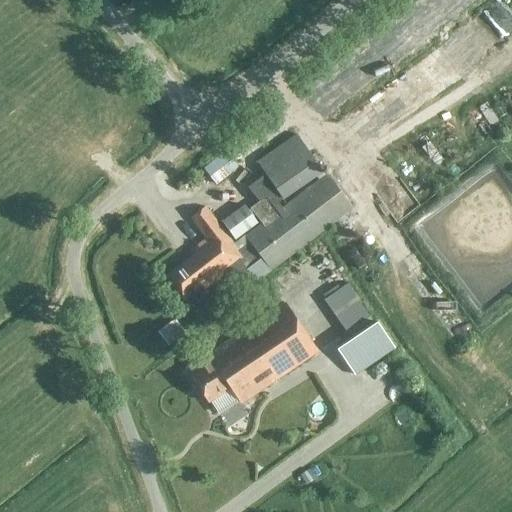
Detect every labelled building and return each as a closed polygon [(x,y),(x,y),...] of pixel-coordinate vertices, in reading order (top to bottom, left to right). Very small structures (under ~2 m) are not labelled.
[(511,0),(502,0),(511,9),(511,7),(511,0)] [(467,66),(508,21),(490,5),(449,49),(467,66)] [(391,85),(409,107),(443,80),(425,57),(391,85)] [(341,67),(324,83),(340,100),(357,84),(341,67)] [(458,135),(471,124),(456,108),(444,119),(458,135)] [(446,159),(458,150),(441,130),(429,139),(446,159)] [(467,150),(481,144),(477,133),(463,139),(467,150)] [(294,135),(256,164),(267,179),(256,187),(264,197),(250,209),(260,223),(232,244),(203,207),(188,219),(204,239),(189,252),(192,256),(163,277),(181,300),(188,308),(206,294),(203,290),(223,274),(234,288),(249,276),(255,284),(351,209),(294,135)] [(203,170),(215,186),(238,167),(226,152),(203,170)] [(234,240),(257,223),(243,205),(221,221),(234,240)] [(167,249),(188,239),(173,206),(152,216),(167,249)] [(354,376),(394,348),(376,323),(374,324),(346,284),(323,299),(350,340),(336,350),(354,376)] [(189,374),(208,403),(230,388),(241,404),(318,353),(285,304),(208,355),(211,359),(189,374)] [(183,332),(174,319),(156,332),(167,345),(183,332)] [(511,323),(497,338),(511,353),(511,323)] [(384,397),(403,386),(396,374),(377,384),(384,397)] [(299,465),(303,477),(316,473),(311,460),(299,465)]
